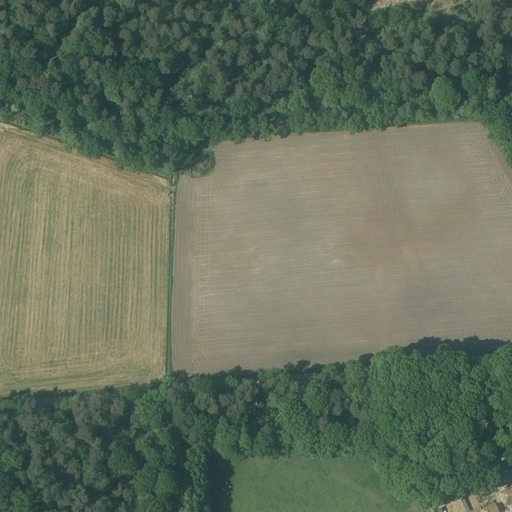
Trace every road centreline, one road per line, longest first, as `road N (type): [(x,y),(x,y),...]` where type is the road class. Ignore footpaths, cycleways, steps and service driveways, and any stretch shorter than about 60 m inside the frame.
road 1 (track): [(511,357),(0,406)]
road 2 (track): [(511,470),(500,463),(462,362)]
